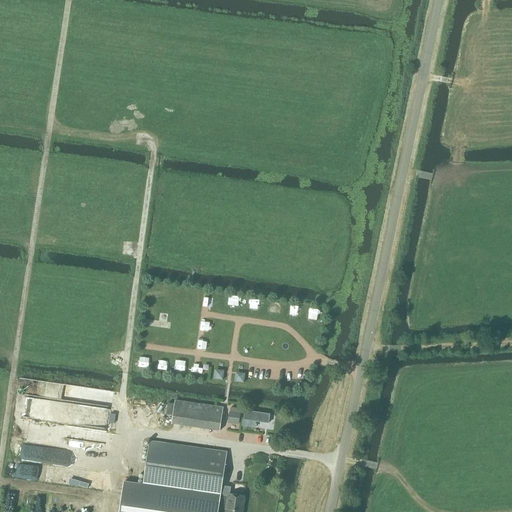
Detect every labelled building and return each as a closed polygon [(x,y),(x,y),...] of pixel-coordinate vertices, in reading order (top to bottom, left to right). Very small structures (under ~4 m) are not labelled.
[(213,378),(222,379),(223,370),(214,369),(213,378)] [(234,381),(243,383),(244,373),(235,372),(234,381)] [(219,431),(222,408),(175,401),(171,425),(219,431)] [(242,409),(239,430),(273,435),(276,414),(242,409)] [(239,414),(228,413),(227,422),(238,424),(239,414)] [(243,508),(244,497),(229,495),(230,487),(222,486),(226,453),(149,442),(143,485),(124,482),(119,511),(218,511),(219,503),(223,503),(222,508),(224,510),(226,510),(226,511),(242,511),(241,511),(242,508),(243,508)]
